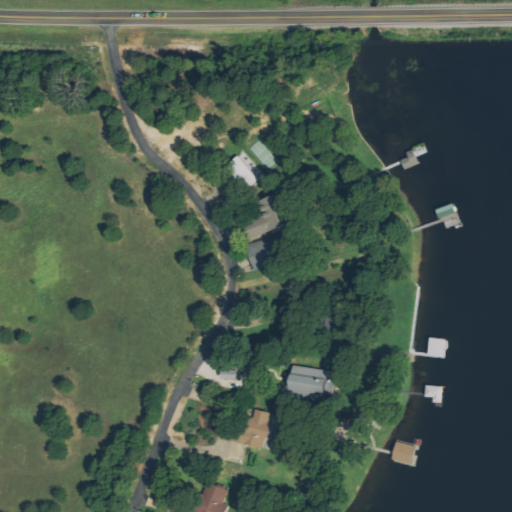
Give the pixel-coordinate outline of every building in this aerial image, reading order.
[(251,188),(261,180),(242,155),(231,164),(251,188)] [(291,228),(283,195),(263,200),(266,216),(244,221),(249,239),(291,228)] [(257,271),(282,263),(274,238),(249,246),(257,271)] [(338,372),(296,366),(293,395),(335,400),(338,372)] [(244,380),(244,370),(227,369),(227,379),(244,380)] [(271,448),(276,413),(253,410),(249,446),(271,448)] [(196,511),(230,511),(233,505),(228,504),(232,489),(210,483),(201,511),(199,511),(197,511),(196,511)]
